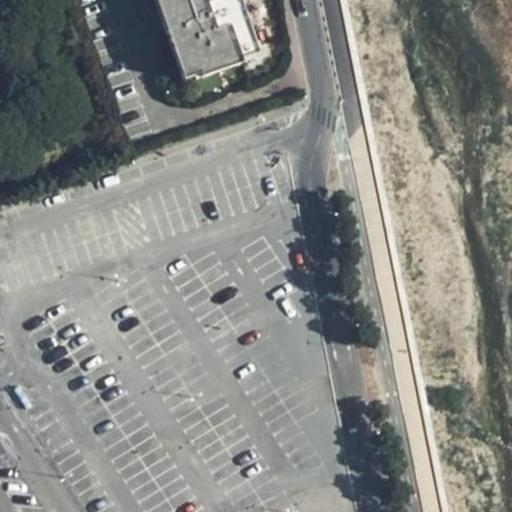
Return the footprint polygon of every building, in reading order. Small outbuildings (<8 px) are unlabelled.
[(154,0),(167,34),(174,32),(163,0),(154,0)] [(195,62),(197,66),(238,53),(236,49),(254,42),(243,8),(239,0),(163,0),(174,32),(167,34),(178,68),(195,62)] [(258,54),(254,42),(236,49),(238,53),(241,60),(258,54)] [(242,64),(241,60),(238,53),(197,66),(200,75),(201,78),(242,64)] [(183,80),(200,75),(197,66),(195,62),(178,68),(183,80)]
